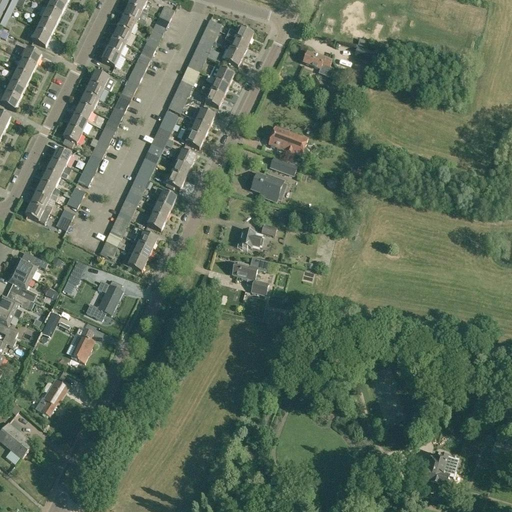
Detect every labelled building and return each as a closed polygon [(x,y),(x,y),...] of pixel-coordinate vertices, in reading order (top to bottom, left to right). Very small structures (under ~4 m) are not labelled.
[(0,12),(3,14),(8,3),(3,0),(0,5),(0,12)] [(52,0),(48,9),(62,16),(67,5),(57,0),(52,0)] [(142,0),(132,0),(129,7),(146,16),(148,13),(143,10),(147,2),(142,0)] [(5,15),(11,18),(16,7),(11,4),(5,15)] [(123,18),(136,25),(144,28),(146,23),(145,23),(148,17),(146,16),(129,7),(123,18)] [(159,19),(169,24),(175,13),(164,8),(159,19)] [(43,20),(56,27),(62,16),(48,9),(43,20)] [(0,25),(0,26),(9,31),(15,20),(11,18),(5,15),(0,25)] [(118,29),(131,36),(136,25),(123,18),(118,29)] [(152,32),(163,37),(169,24),(159,19),(152,32)] [(37,31),(51,38),(56,27),(43,20),(37,31)] [(210,21),(207,27),(220,33),(222,27),(210,21)] [(207,27),(203,36),(215,41),(220,33),(207,27)] [(112,40),(126,46),(131,36),(118,29),(112,40)] [(228,36),(249,46),(254,35),(240,29),(238,35),(230,31),(228,36)] [(9,36),(0,31),(0,38),(6,42),(9,36)] [(32,43),(46,49),(51,38),(37,31),(32,43)] [(145,46),(156,51),(163,37),(152,32),(147,43),(145,46)] [(203,36),(201,41),(213,47),(215,41),(203,36)] [(230,51),(243,57),(249,46),(228,36),(225,42),(233,45),(230,51)] [(107,51),(120,57),(126,46),(112,40),(107,51)] [(201,41),(198,47),(210,53),(210,52),(213,47),(201,41)] [(358,46),(368,50),(370,44),(360,41),(358,46)] [(145,48),(142,54),(152,59),(156,51),(145,46),(147,43),(146,43),(144,47),(145,48)] [(198,47),(195,52),(208,58),(207,59),(216,63),(219,56),(210,52),(210,53),(198,47)] [(354,60),(373,64),(375,53),(357,48),(354,60)] [(23,61),(36,68),(42,56),(29,50),(23,61)] [(102,62),(115,69),(120,57),(107,51),(102,62)] [(225,63),(238,69),(243,57),(230,51),(225,63)] [(195,52),(193,58),(205,63),(207,59),(208,58),(195,52)] [(142,54),(135,68),(145,73),(152,59),(142,54)] [(304,65),(321,71),(323,66),(329,69),(332,62),(314,55),(313,58),(308,55),(304,65)] [(193,58),(190,63),(203,69),(205,63),(193,58)] [(18,72),(31,79),(36,68),(23,61),(18,72)] [(190,63),(188,69),(200,74),(203,69),(190,63)] [(354,75),(362,80),(369,69),(361,64),(354,75)] [(130,78),(140,83),(145,73),(135,68),(130,78)] [(188,69),(184,77),(196,83),(200,74),(188,69)] [(31,79),(18,72),(13,70),(8,81),(12,83),(26,90),(31,79)] [(216,82),(229,88),(234,76),(221,70),(216,81),(216,82)] [(91,84),(104,90),(109,80),(96,73),(91,84)] [(184,77),(181,83),(194,88),(195,85),(196,83),(184,77)] [(124,90),(134,95),(140,83),(130,78),(124,90)] [(211,92),(224,98),(229,88),(216,82),(216,81),(209,78),(207,83),(214,86),(211,92)] [(7,94),(20,100),(26,90),(12,83),(7,94)] [(181,83),(179,88),(191,94),(192,90),(195,91),(197,86),(195,85),(194,88),(181,83)] [(86,95),(99,101),(104,90),(91,84),(86,95)] [(179,88),(176,93),(188,99),(191,94),(179,88)] [(205,104),(219,110),(224,98),(211,92),(203,89),(201,93),(208,97),(205,104)] [(121,95),(132,100),(134,95),(124,90),(121,95)] [(173,99),(186,104),(188,99),(176,93),(173,99)] [(1,105),(15,112),(20,100),(7,94),(1,105)] [(80,106),(93,113),(99,101),(86,95),(80,106)] [(115,109),(125,114),(132,100),(121,95),(115,109)] [(171,104),(183,110),(185,106),(186,104),(173,99),(171,104)] [(168,110),(180,116),(183,110),(171,104),(168,110)] [(75,117),(88,124),(93,113),(80,106),(75,117)] [(107,124),(118,128),(125,114),(115,109),(107,124)] [(192,120),(210,128),(215,117),(198,109),(192,120)] [(0,127),(6,130),(11,119),(0,113),(0,127)] [(167,113),(164,119),(177,124),(179,119),(167,113)] [(69,128),(83,134),(88,124),(75,117),(69,128)] [(164,119),(162,124),(174,130),(177,124),(164,119)] [(191,133),(205,140),(210,128),(192,120),(190,125),(194,127),(191,133)] [(104,131),(114,136),(118,128),(107,124),(104,131)] [(162,124),(159,129),(172,135),(174,130),(162,124)] [(64,139),(77,146),(83,134),(69,128),(64,139)] [(159,129),(157,135),(169,141),(169,140),(171,141),(173,137),(171,137),(172,135),(159,129)] [(269,146),(296,157),(293,165),(299,168),(312,157),(305,150),(308,141),(275,129),(269,146)] [(97,145),(108,150),(114,136),(104,131),(97,145)] [(186,145),(199,151),(205,140),(191,133),(186,131),(180,142),(186,145)] [(157,135),(154,140),(166,146),(169,141),(157,135)] [(154,140),(151,146),(164,151),(166,146),(154,140)] [(74,145),(65,141),(63,146),(72,150),(74,145)] [(166,146),(166,147),(171,149),(174,143),(169,141),(166,146)] [(92,155),(102,161),(108,150),(97,145),(92,155)] [(151,146),(149,152),(161,157),(164,151),(151,146)] [(173,162),(191,170),(196,158),(178,150),(173,162)] [(58,151),(53,161),(66,167),(71,157),(58,151)] [(145,160),(157,166),(160,160),(158,160),(159,157),(161,158),(161,157),(149,152),(145,160)] [(86,167),(96,173),(102,161),(92,155),(86,167)] [(145,160),(142,166),(155,171),(157,166),(145,160)] [(271,169),(294,178),(298,168),(274,160),(271,169)] [(53,161),(47,172),(61,179),(66,182),(69,177),(63,174),(66,167),(53,161)] [(172,175),(185,181),(191,170),(173,162),(171,166),(175,168),(172,175)] [(142,166),(140,171),(152,177),(155,171),(142,166)] [(83,172),(94,178),(96,173),(86,167),(83,172)] [(352,170),(351,176),(356,177),(367,179),(369,171),(358,168),(358,171),(352,170)] [(140,171),(137,176),(149,182),(152,177),(140,171)] [(47,172),(42,183),(55,190),(61,179),(47,172)] [(78,184),(88,189),(94,178),(83,172),(78,184)] [(167,186),(180,192),(185,181),(172,175),(167,186)] [(137,176),(134,182),(147,188),(149,182),(137,176)] [(268,177),(267,179),(258,176),(252,192),(262,196),(261,198),(276,204),(277,202),(282,204),(288,187),(283,185),(284,183),(268,177)] [(134,182),(132,187),(144,193),(147,188),(134,182)] [(42,183),(37,194),(50,201),(56,204),(58,199),(52,196),(55,190),(42,183)] [(132,187),(129,193),(142,199),(144,193),(132,187)] [(70,200),(81,205),(86,195),(75,189),(70,200)] [(158,205),(171,211),(177,199),(158,190),(155,195),(161,198),(158,205)] [(129,193),(125,202),(138,207),(142,199),(129,193)] [(31,205),(50,215),(52,210),(47,207),(50,201),(37,194),(31,205)] [(67,206),(77,211),(81,205),(70,200),(67,206)] [(125,202),(123,207),(135,213),(138,207),(125,202)] [(26,217),(45,226),(50,215),(31,205),(26,217)] [(153,216),(166,222),(171,211),(158,205),(153,216)] [(123,207),(120,213),(133,218),(135,213),(123,207)] [(62,217),(72,222),(75,217),(64,212),(62,217)] [(120,213),(118,218),(130,224),(133,218),(120,213)] [(148,227),(161,233),(166,222),(153,216),(148,227)] [(56,228),(67,233),(72,222),(62,217),(56,228)] [(118,218),(115,223),(127,229),(130,224),(118,218)] [(115,223),(113,229),(125,234),(127,229),(115,223)] [(261,235),(275,238),(277,230),(264,226),(261,235)] [(113,229),(110,235),(122,240),(125,234),(113,229)] [(134,243),(152,252),(158,241),(137,231),(135,236),(137,236),(134,243)] [(257,251),(259,252),(259,250),(261,251),(264,240),(262,239),(263,237),(255,235),(244,232),(240,247),(251,250),(257,251)] [(110,235),(106,243),(118,249),(123,252),(126,247),(120,244),(122,240),(110,235)] [(103,249),(115,255),(118,249),(106,243),(103,249)] [(128,254),(147,263),(152,252),(134,243),(133,243),(128,254)] [(100,254),(113,260),(115,255),(103,249),(100,254)] [(123,265),(142,274),(147,263),(128,254),(123,265)] [(60,268),(62,263),(55,259),(52,265),(60,268)] [(14,272),(32,281),(38,269),(20,260),(14,272)] [(251,294),(266,298),(270,285),(255,282),(258,272),(267,274),(269,264),(253,260),(250,268),(236,265),(233,277),(248,281),(246,286),(252,288),(251,294)] [(38,267),(46,271),(48,266),(41,262),(38,267)] [(19,297),(34,304),(37,298),(26,292),(32,281),(14,272),(8,283),(22,290),(19,297)] [(82,278),(73,273),(68,283),(77,287),(82,278)] [(96,317),(103,321),(106,314),(111,317),(123,294),(120,293),(123,288),(121,287),(123,282),(115,278),(110,288),(102,284),(98,291),(106,296),(99,311),(96,317)] [(35,305),(34,304),(19,297),(15,304),(2,297),(0,300),(0,310),(13,318),(19,306),(31,312),(35,305)] [(263,323),(300,330),(302,321),(303,314),(293,312),(293,314),(289,313),(289,312),(284,311),(277,309),(276,314),(265,312),(263,323)] [(0,334),(6,337),(21,345),(22,342),(18,340),(15,339),(18,334),(8,329),(13,318),(0,310),(0,325),(4,327),(0,334)] [(52,314),(47,325),(56,329),(61,318),(52,314)] [(71,359),(85,365),(95,344),(91,342),(94,335),(84,330),(83,330),(80,329),(76,335),(81,338),(77,347),(75,345),(73,349),(76,350),(71,359)] [(0,342),(0,357),(1,357),(6,346),(13,349),(15,345),(19,347),(21,345),(6,337),(2,344),(0,342)] [(42,414),(50,418),(58,404),(60,405),(69,391),(56,383),(45,401),(43,400),(35,411),(41,415),(42,414)] [(14,403),(17,398),(12,395),(9,400),(14,403)] [(5,409),(16,418),(21,411),(11,402),(8,401),(3,407),(6,409),(5,409)] [(411,419),(414,431),(424,428),(421,416),(411,419)] [(0,436),(0,442),(22,461),(34,446),(9,425),(0,436)] [(492,454),(509,459),(511,450),(511,433),(510,433),(508,439),(497,436),(492,454)] [(427,491),(443,496),(444,491),(446,492),(446,490),(451,492),(452,491),(454,484),(453,483),(456,473),(460,474),(464,463),(455,460),(454,463),(436,458),(436,459),(433,458),(432,463),(431,463),(428,474),(425,485),(428,487),(427,491)]
